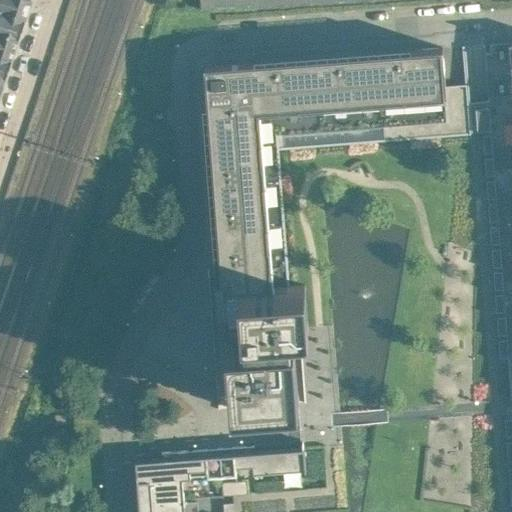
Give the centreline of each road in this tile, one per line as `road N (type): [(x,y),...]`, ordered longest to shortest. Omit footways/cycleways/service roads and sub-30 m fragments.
road 1 (unclassified): [(511,26),(197,48),(182,59),(188,251),(108,384),(114,511)]
road 2 (unclassified): [(0,155),(51,0)]
